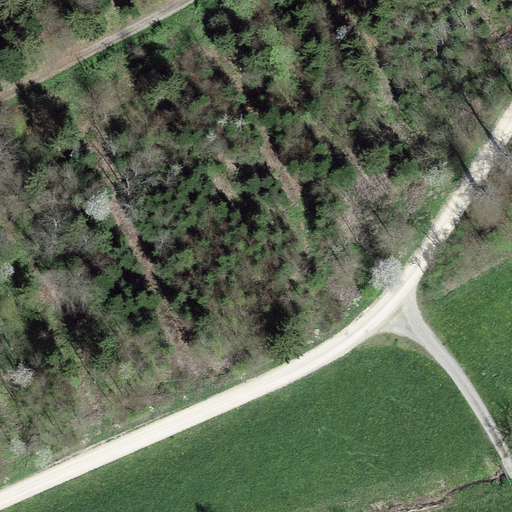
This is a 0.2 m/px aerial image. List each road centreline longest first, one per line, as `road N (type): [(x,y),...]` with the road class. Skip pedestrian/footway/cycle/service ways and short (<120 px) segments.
road 1 (track): [(511,119),(411,286),(337,337),(0,486)]
road 2 (track): [(187,0),(0,98)]
road 3 (track): [(511,468),(411,286)]
